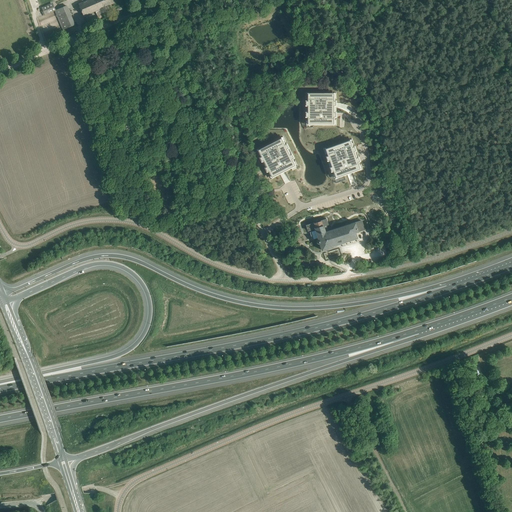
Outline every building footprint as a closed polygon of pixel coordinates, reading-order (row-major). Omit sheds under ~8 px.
[(112,0),(88,0),(79,4),(84,16),(114,3),(112,0)] [(45,2),(41,5),(45,15),(56,10),(53,3),(47,5),(45,2)] [(67,6),(55,11),(63,30),(75,25),(67,6)] [(306,112),(306,117),(308,117),(308,120),(308,124),(334,124),(334,105),(336,105),(336,101),(334,101),(334,94),(308,94),(308,101),(306,101),(306,105),(308,105),(308,112),(306,112)] [(282,138),(258,150),(262,156),(260,157),(262,161),(264,160),(272,177),(295,165),(294,162),(292,159),(294,158),(292,154),(290,155),(287,149),(289,148),(287,144),(285,145),(282,138)] [(350,140),(326,149),(328,156),(326,157),(328,161),(330,160),(332,167),(330,167),(332,171),(334,171),(335,174),(336,178),(361,169),(354,151),(356,151),(355,146),(353,147),(350,140)] [(306,171),(292,175),(294,185),(308,181),(306,171)] [(326,219),(306,226),(306,228),(307,227),(308,230),(315,228),(319,239),(319,240),(318,240),(318,241),(317,241),(317,242),(318,242),(318,243),(319,243),(320,243),(322,250),(325,250),(332,247),(332,246),(357,238),(356,232),(364,229),(362,221),(328,231),(326,225),(328,224),(326,219)]
